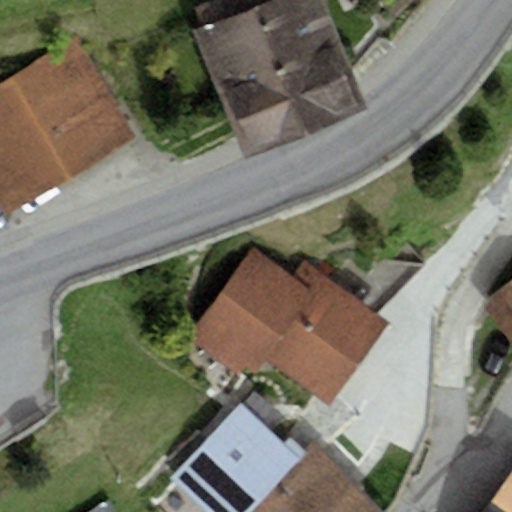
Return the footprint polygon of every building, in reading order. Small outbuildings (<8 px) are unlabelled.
[(369,109),(323,0),(233,0),(198,15),(204,30),(196,33),(249,159),(369,109)] [(71,43),(0,89),(0,210),(11,227),(137,143),(71,43)] [(297,277),(253,246),(191,337),(260,383),(273,364),(333,405),(388,324),(304,267),(297,277)] [(511,279),(482,303),(511,340),(511,279)] [(171,478),(202,511),(255,511),(309,460),(291,438),(282,446),(242,406),(171,478)] [(373,511),(316,453),(309,460),(255,511),(373,511)] [(511,511),(511,473),(483,511),(511,511)]
